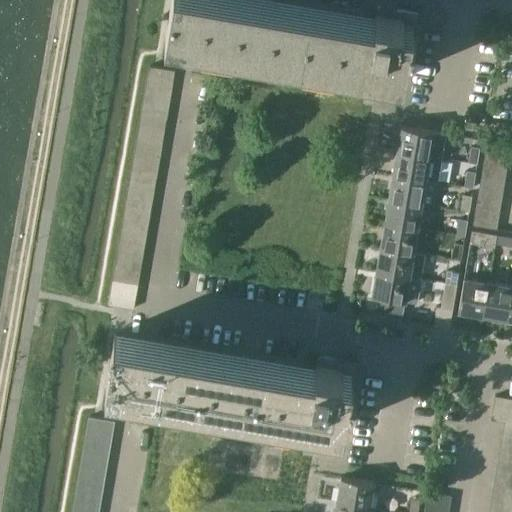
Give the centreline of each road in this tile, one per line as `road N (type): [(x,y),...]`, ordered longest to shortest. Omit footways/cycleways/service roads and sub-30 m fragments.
road 1 (residential): [(511,361),(161,300),(151,279),(188,84)]
road 2 (track): [(0,412),(69,0)]
